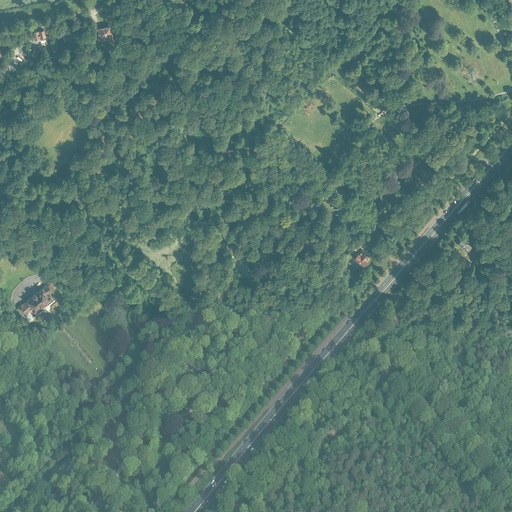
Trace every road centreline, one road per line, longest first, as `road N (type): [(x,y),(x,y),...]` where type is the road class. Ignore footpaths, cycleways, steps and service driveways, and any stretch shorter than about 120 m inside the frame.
road 1 (primary): [(511,138),(190,511)]
road 2 (primary): [(198,511),(511,148)]
road 3 (track): [(238,511),(262,482),(373,390),(398,352),(462,319),(471,273),(504,247)]
road 4 (track): [(390,367),(505,511)]
